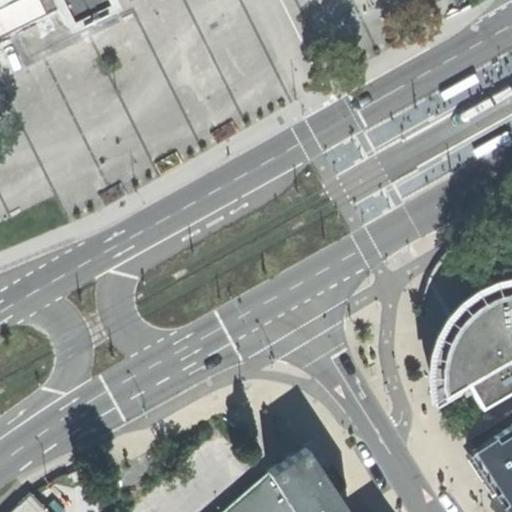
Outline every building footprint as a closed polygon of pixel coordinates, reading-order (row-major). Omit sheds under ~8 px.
[(0,0),(0,34),(14,27),(29,58),(118,13),(111,0),(0,0)] [(475,73),(442,92),(446,99),(479,81),(475,73)] [(507,131),(473,150),(478,157),(511,138),(507,131)] [(511,278),(500,284),(479,293),(472,298),(464,304),(457,311),(449,320),(443,329),(439,338),(436,347),(434,357),(433,367),(433,375),(440,395),(463,381),(477,405),(511,385),(511,278)] [(511,511),(511,423),(472,449),(504,496),(498,501),(509,511),(511,511)] [(348,511),(304,445),(266,470),(267,472),(293,511),(348,511)] [(293,511),(267,472),(221,511),(293,511)] [(8,511),(48,511),(30,492),(8,511)]
